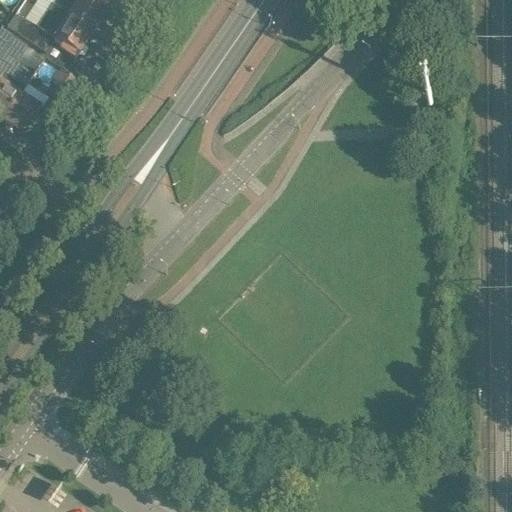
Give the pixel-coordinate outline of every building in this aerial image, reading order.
[(65,0),(58,12),(93,34),(111,6),(103,1),(100,5),(92,0),(65,0)] [(93,34),(58,12),(51,7),(35,32),(14,18),(5,31),(45,57),(54,44),(70,54),(68,59),(74,63),(93,34)] [(0,31),(0,56),(12,40),(0,31)] [(15,64),(25,49),(12,40),(0,56),(0,123),(1,124),(20,98),(19,97),(27,86),(33,77),(15,64)] [(65,93),(73,81),(60,72),(52,84),(65,93)] [(40,112),(20,98),(1,124),(22,138),(40,112)]
